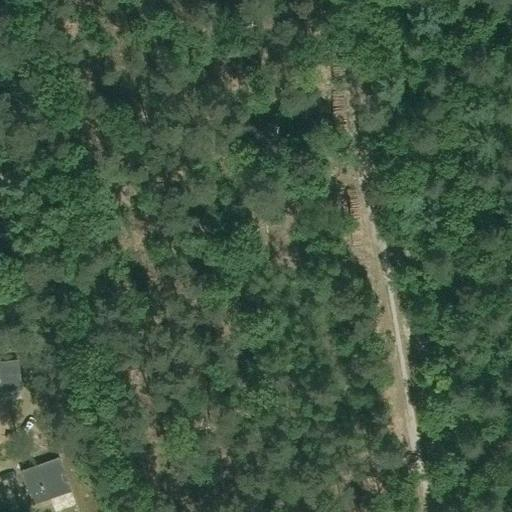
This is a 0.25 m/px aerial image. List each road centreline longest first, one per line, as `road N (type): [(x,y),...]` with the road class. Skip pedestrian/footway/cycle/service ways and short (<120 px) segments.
road 1 (track): [(346,0),(430,511)]
road 2 (track): [(375,178),(465,330),(511,337)]
